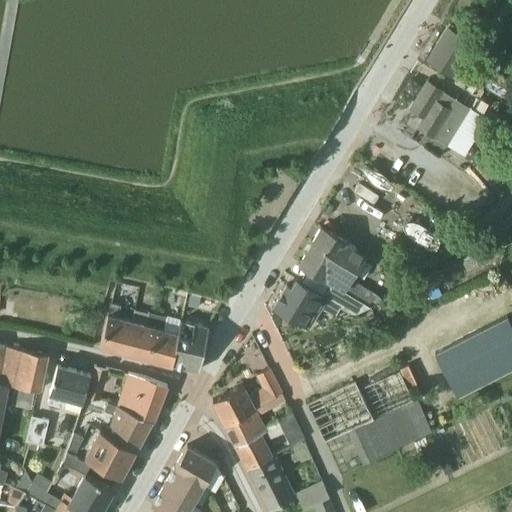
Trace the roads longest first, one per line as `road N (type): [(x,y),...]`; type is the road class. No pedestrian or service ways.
road 1 (residential): [(198,382),(426,0)]
road 2 (residential): [(198,382),(0,329)]
road 3 (residential): [(122,511),(198,382)]
road 4 (residential): [(198,382),(257,511)]
